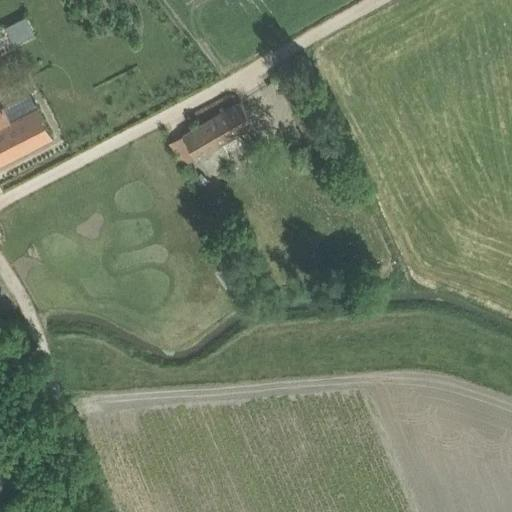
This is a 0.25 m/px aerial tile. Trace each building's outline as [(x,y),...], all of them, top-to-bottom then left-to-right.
[(332,136),(300,70),(279,81),(311,146),(332,136)] [(240,101),(183,134),(196,157),(254,123),(240,101)] [(0,107),(0,162),(52,136),(37,106),(9,120),(2,106),(0,107)] [(200,171),(194,177),(201,185),(208,179),(200,171)] [(0,486),(11,480),(0,462),(0,486)]
